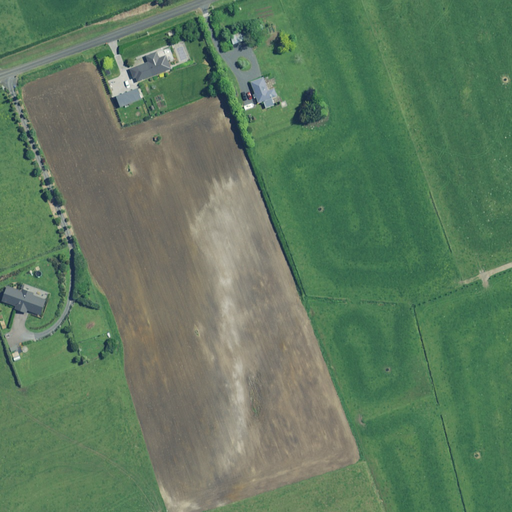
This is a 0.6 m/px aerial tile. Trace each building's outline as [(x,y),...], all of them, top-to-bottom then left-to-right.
[(246,32),(229,38),(232,46),(249,40),(246,32)] [(164,72),(157,52),(145,57),(130,62),(137,82),(164,72)] [(268,91),(263,78),(251,83),(258,104),(263,102),(266,108),(279,103),(274,89),(268,91)] [(141,98),(138,88),(124,94),(127,104),(141,98)] [(21,292),(6,287),(1,302),(15,307),(14,309),(25,313),(26,310),(40,315),(45,300),(33,296),(33,294),(22,290),(21,292)]
